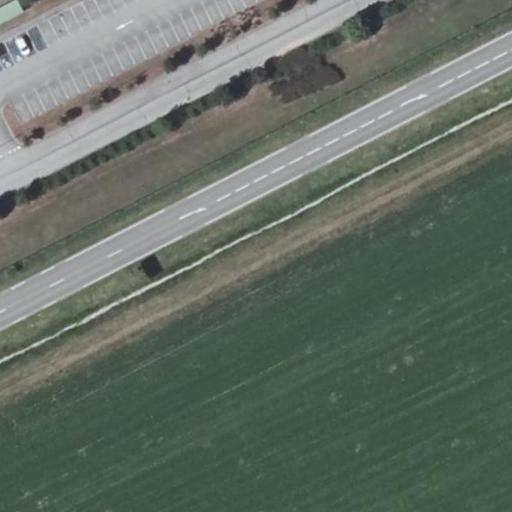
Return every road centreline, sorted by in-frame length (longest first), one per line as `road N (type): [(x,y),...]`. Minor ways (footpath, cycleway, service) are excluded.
road 1 (primary): [(511,48),(0,311)]
road 2 (unknown): [(352,0),(4,181)]
road 3 (unknown): [(160,0),(0,82)]
